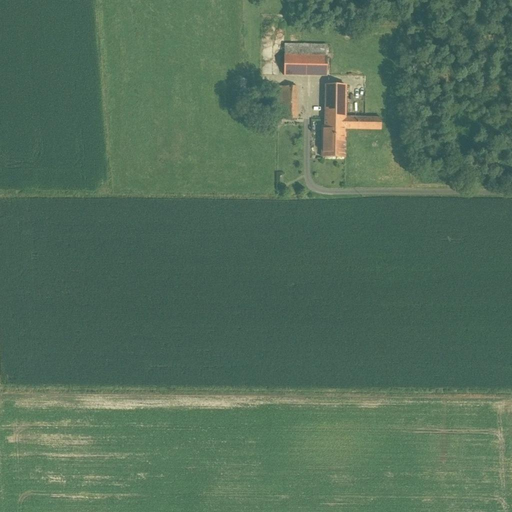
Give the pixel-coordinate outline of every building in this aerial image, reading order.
[(328,42),(286,41),(285,71),(327,72),(328,42)] [(377,59),(349,59),(349,70),(377,71),(377,59)] [(297,117),(297,84),(285,84),(285,117),(297,117)] [(327,85),(326,132),(346,132),(346,130),(382,130),(382,94),(365,94),(365,119),(347,119),(346,86),(327,85)] [(345,158),(346,132),(326,132),(323,132),(323,158),(345,158)]
